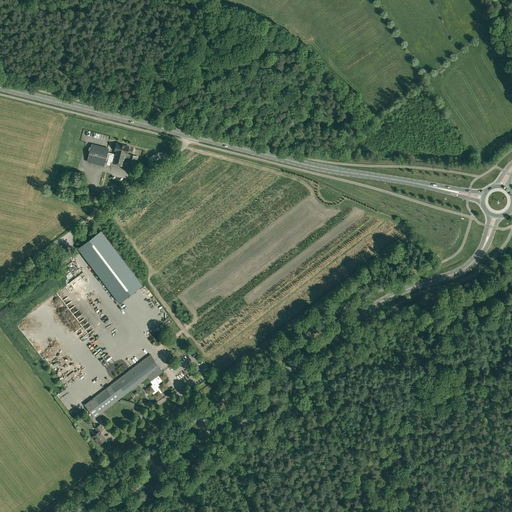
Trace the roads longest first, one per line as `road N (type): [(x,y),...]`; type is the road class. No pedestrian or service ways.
road 1 (secondary): [(101,511),(360,315),(467,267)]
road 2 (primary): [(482,198),(191,136)]
road 3 (primary): [(191,136),(0,88)]
road 4 (unclassified): [(63,238),(191,136)]
